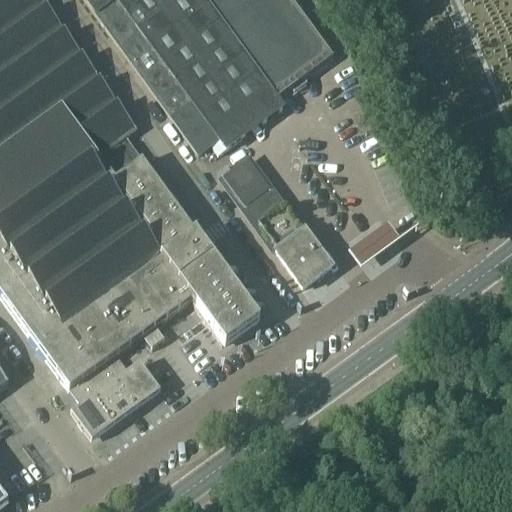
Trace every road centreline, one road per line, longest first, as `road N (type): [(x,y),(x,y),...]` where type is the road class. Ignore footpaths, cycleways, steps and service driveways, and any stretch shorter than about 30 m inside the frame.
road 1 (residential): [(464,291),(434,269),(388,277),(67,511)]
road 2 (tertiary): [(160,511),(464,291)]
